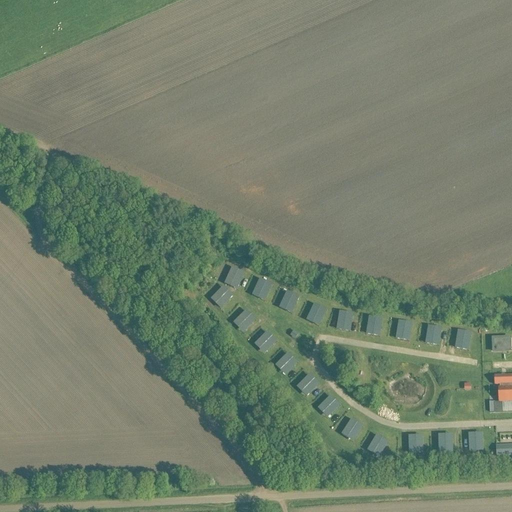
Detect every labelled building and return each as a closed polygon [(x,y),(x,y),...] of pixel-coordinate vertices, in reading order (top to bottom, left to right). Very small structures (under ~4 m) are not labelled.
[(233,283),(240,285),(244,274),(237,272),(233,283)] [(258,283),(252,295),(266,301),(272,289),(258,283)] [(221,289),(211,299),(221,309),(231,300),(221,289)] [(280,308),(293,314),(299,302),(285,296),(280,308)] [(307,321),(321,326),(326,314),(312,308),(307,321)] [(246,310),(236,320),(246,331),(257,321),(246,310)] [(339,316),(336,329),(351,332),(354,319),(339,316)] [(367,334),(381,335),(383,323),(368,321),(367,334)] [(398,325),(395,338),(410,342),(413,328),(398,325)] [(426,344),(440,345),(442,332),(427,331),(426,344)] [(268,352),(277,342),(267,332),(258,342),(268,352)] [(470,350),(471,337),(463,337),(463,338),(457,337),(456,348),(470,350)] [(493,341),(494,354),(510,354),(510,341),(493,341)] [(278,363),(288,373),(298,363),(288,353),(278,363)] [(300,384),(309,395),(319,385),(310,375),(300,384)] [(494,404),(490,404),(490,414),(495,414),(503,413),(511,412),(511,377),(495,378),(495,386),(500,386),(500,388),(498,388),(499,403),(498,403),(494,404)] [(331,416),(341,407),(331,396),(321,406),(331,416)] [(344,431),(356,439),(363,427),(351,420),(344,431)] [(469,447),(482,447),(481,433),(469,434),(469,447)] [(439,448),(453,448),(453,435),(438,435),(439,448)] [(376,436),(370,447),(382,454),(388,443),(376,436)] [(409,449),(423,449),(423,436),(409,436),(409,449)] [(511,446),(496,447),(496,455),(511,454),(511,446)]
